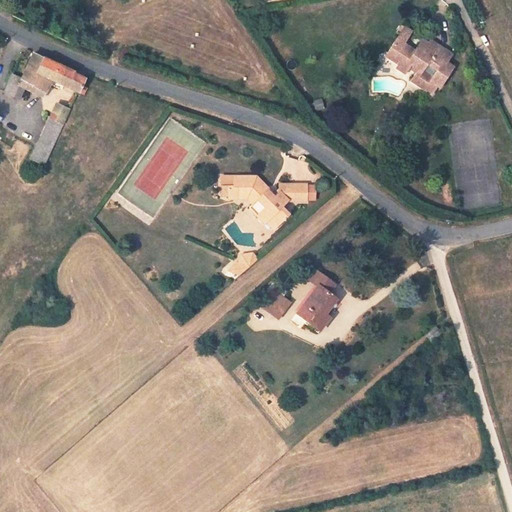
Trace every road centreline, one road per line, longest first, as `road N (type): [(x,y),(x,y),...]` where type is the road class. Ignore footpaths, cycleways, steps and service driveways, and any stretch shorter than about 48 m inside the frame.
road 1 (unclassified): [(0,22),(47,48),(297,137),(436,240)]
road 2 (residential): [(511,505),(434,258),(436,240)]
road 3 (residential): [(511,115),(456,0)]
